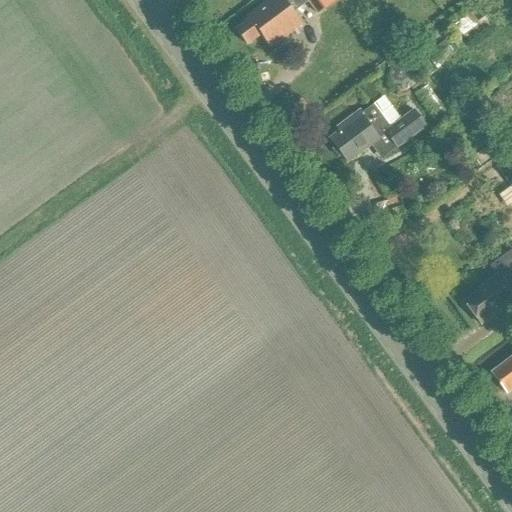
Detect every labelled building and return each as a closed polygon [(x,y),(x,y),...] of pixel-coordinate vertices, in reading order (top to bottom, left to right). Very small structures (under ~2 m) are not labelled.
[(234,32),(246,48),(259,38),(264,44),(268,41),(273,47),(299,28),(278,0),(271,0),(245,20),(248,23),(234,32)] [(343,1),(341,0),(303,0),(316,19),(343,1)] [(426,56),(434,67),(452,53),(444,42),(426,56)] [(411,73),(406,66),(397,64),(390,68),(388,78),(392,85),(402,88),(409,83),(411,73)] [(449,119),(426,87),(417,94),(440,126),(449,119)] [(395,151),(424,129),(412,113),(389,130),(372,107),(360,116),(358,114),(336,130),(339,133),(328,141),(332,147),(331,152),(337,160),(342,160),(346,165),(378,142),(377,141),(384,136),(395,151)] [(503,149),(495,136),(484,143),(492,156),(503,149)] [(480,292),(464,304),(480,326),(511,303),(511,295),(506,287),(511,282),(511,250),(489,267),(496,277),(479,290),(480,292)] [(511,358),(490,375),(504,396),(511,390),(511,358)]
